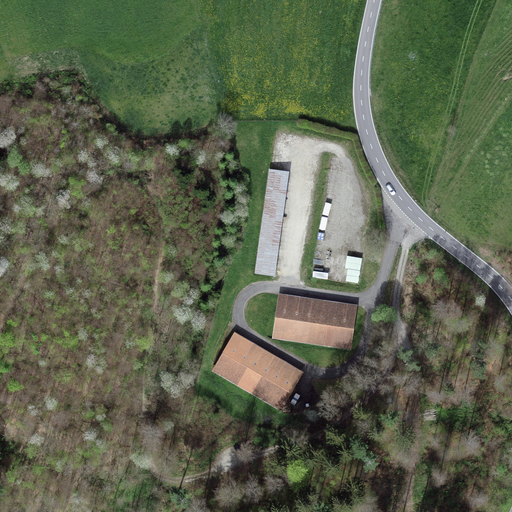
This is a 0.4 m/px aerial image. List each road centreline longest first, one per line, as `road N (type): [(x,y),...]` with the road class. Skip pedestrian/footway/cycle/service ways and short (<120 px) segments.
road 1 (track): [(414,213),(393,328),(324,434),(212,477),(154,475),(144,453),(150,322),(165,240),(146,185),(119,176),(59,219),(0,333)]
road 2 (secondary): [(374,0),(361,103),(376,159),(421,221),(511,300)]
road 3 (track): [(388,511),(418,427),(393,328)]
